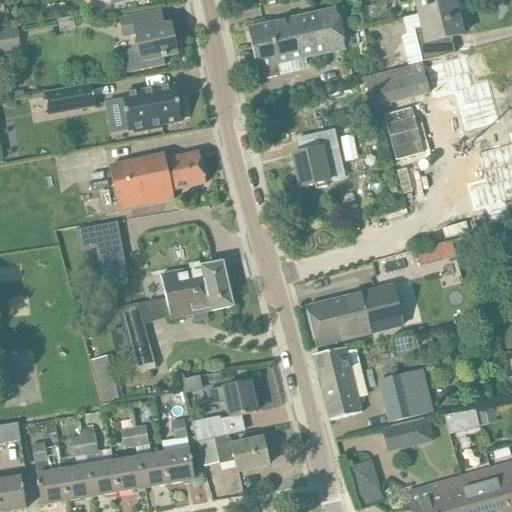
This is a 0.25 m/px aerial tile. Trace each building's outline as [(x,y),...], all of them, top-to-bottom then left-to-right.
[(397,0),(399,5),(413,2),(417,15),(402,18),(403,22),(417,18),(455,8),(453,0),(397,0)] [(276,64),(343,48),(352,46),(343,7),(264,25),(263,19),(250,22),(251,27),(248,28),(257,68),(262,67),(264,76),(266,79),(277,77),(278,74),(276,64)] [(417,18),(403,22),(406,35),(401,38),(408,65),(455,53),(451,39),(462,36),(455,8),(417,18)] [(165,65),(163,56),(176,53),(170,24),(163,25),(161,11),(121,20),(124,34),(136,31),(139,45),(136,45),(132,47),(130,49),(126,53),(124,59),(124,63),(126,73),(165,65)] [(16,27),(0,29),(0,53),(20,49),(16,27)] [(472,80),(467,59),(425,70),(435,108),(461,102),(470,134),(511,124),(502,91),(472,99),(467,81),(472,80)] [(421,64),(364,78),(372,109),(429,94),(421,64)] [(49,114),(95,106),(92,87),(46,94),(49,114)] [(135,131),(162,127),(161,124),(181,120),(175,87),(123,96),(130,130),(135,129),(135,131)] [(392,112),(404,158),(436,149),(424,103),(392,112)] [(511,200),(511,172),(505,144),(471,153),(478,179),(460,184),(466,211),(477,209),(481,225),(500,220),(496,204),(511,200)] [(339,158),(336,146),(320,150),(320,149),(292,155),(299,189),(316,185),(317,188),(327,186),(326,182),(328,182),(323,162),(339,158)] [(173,198),(171,191),(205,183),(198,153),(164,161),(163,155),(108,167),(117,210),(173,198)] [(75,229),(80,251),(95,247),(101,274),(124,269),(118,240),(94,245),(90,226),(75,229)] [(453,240),(419,249),(423,267),(457,258),(453,240)] [(166,300),(227,288),(221,262),(161,275),(166,299),(166,300)] [(315,348),(403,325),(393,285),(386,287),(384,288),(305,308),(315,348)] [(231,307),(227,288),(166,300),(166,299),(138,305),(138,304),(136,305),(116,310),(134,374),(155,368),(143,325),(170,318),(170,320),(192,315),(193,323),(207,319),(206,312),(231,307)] [(396,354),(418,349),(415,337),(393,342),(396,354)] [(329,420),(360,413),(345,348),(312,355),(329,420)] [(111,356),(92,361),(103,403),(122,398),(111,356)] [(389,425),(433,414),(422,371),(378,382),(389,425)] [(230,419),(256,413),(248,381),(223,387),(223,388),(207,392),(211,406),(226,402),(230,419)] [(511,400),(494,405),(496,414),(511,410),(511,400)] [(497,423),(494,410),(476,414),(479,427),(497,423)] [(219,417),(192,424),(197,443),(213,439),(224,436),(219,417)] [(184,420),(171,422),(174,440),(186,438),(184,420)] [(388,452),(431,442),(426,422),(383,432),(383,433),(388,452)] [(0,444),(20,441),(17,424),(0,426),(0,444)] [(138,458),(143,489),(168,484),(163,454),(150,456),(145,427),(133,429),(136,447),(138,458)] [(113,463),(110,449),(97,452),(93,428),(81,430),(93,497),(118,493),(113,463)] [(136,447),(133,429),(120,431),(124,449),(136,447)] [(77,469),(62,471),(68,502),(93,497),(81,430),(71,432),(77,469)] [(213,439),(197,443),(203,468),(234,461),(237,473),(267,466),(261,439),(231,446),(229,437),(213,440),(213,439)] [(31,445),(33,464),(47,462),(43,443),(31,445)] [(163,454),(168,484),(194,480),(189,450),(163,454)] [(138,458),(113,463),(118,493),(143,489),(138,458)] [(373,460),(350,466),(361,506),(384,500),(373,460)] [(496,469),(508,511),(511,511),(511,463),(496,468),(496,469)] [(460,492),(466,511),(508,511),(496,469),(461,479),(464,491),(460,492)] [(42,506),(68,502),(62,471),(36,476),(42,506)] [(0,481),(0,511),(25,509),(20,478),(0,481)] [(466,511),(460,492),(464,491),(461,479),(428,488),(432,499),(408,505),(410,511),(466,511)]
